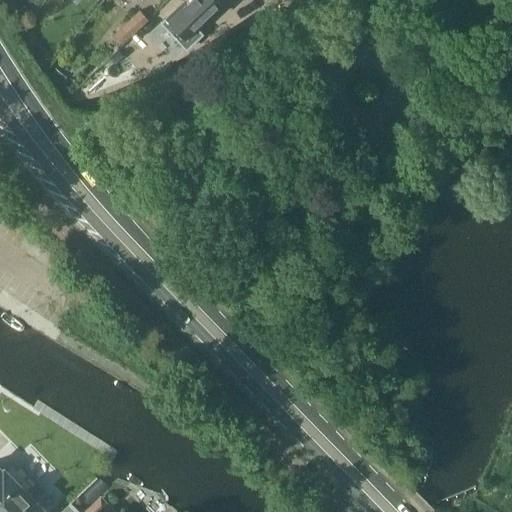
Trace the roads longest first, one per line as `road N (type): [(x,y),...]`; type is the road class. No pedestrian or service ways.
road 1 (primary): [(406,511),(103,199),(0,48)]
road 2 (primary): [(0,102),(86,215),(374,511)]
road 3 (residential): [(336,53),(363,44),(391,53),(407,93),(383,128),(354,132),(329,118)]
